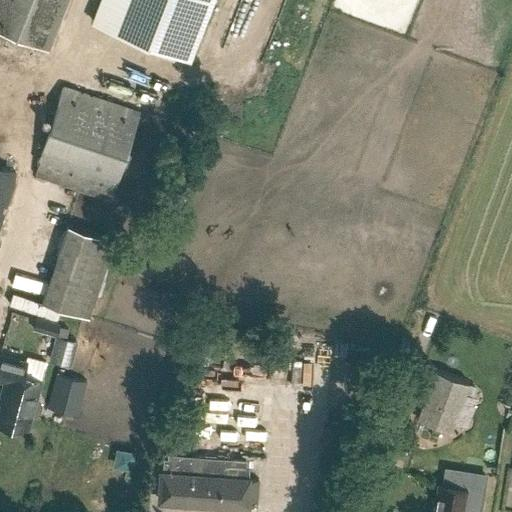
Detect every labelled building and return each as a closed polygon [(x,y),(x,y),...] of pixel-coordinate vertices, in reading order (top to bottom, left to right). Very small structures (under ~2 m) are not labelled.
[(0,0),(0,30),(48,49),(66,0),(0,0)] [(191,58),(212,0),(99,0),(92,20),(191,58)] [(110,199),(116,182),(140,110),(62,84),(38,156),(40,157),(34,174),(110,199)] [(0,224),(18,171),(0,164),(0,224)] [(58,250),(104,265),(113,238),(67,223),(58,250)] [(56,336),(60,323),(36,315),(32,328),(56,336)] [(35,414),(40,411),(42,403),(39,398),(35,397),(45,360),(28,355),(26,360),(0,353),(0,378),(4,379),(1,391),(5,392),(0,412),(0,421),(27,429),(31,413),(35,414)] [(451,429),(469,380),(435,367),(416,416),(451,429)] [(76,413),(85,378),(55,370),(46,405),(76,413)] [(339,471),(341,452),(330,451),(328,470),(339,471)] [(247,475),(249,459),(165,453),(163,469),(161,469),(159,499),(248,506),(248,504),(256,504),(258,478),(250,477),(250,475),(247,475)] [(438,483),(433,511),(462,511),(463,511),(478,511),(485,474),(446,467),(443,484),(438,483)]
